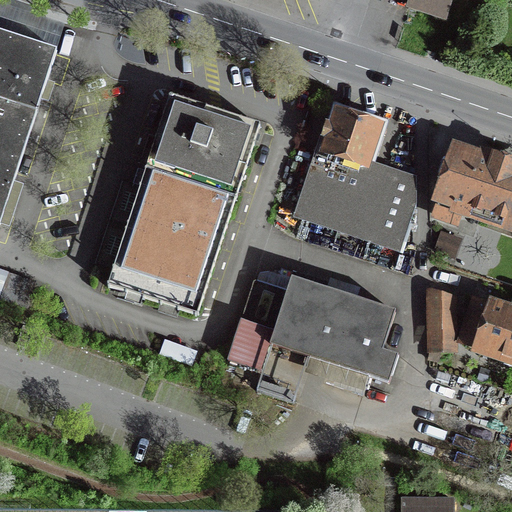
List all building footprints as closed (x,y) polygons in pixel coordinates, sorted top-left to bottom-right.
[(410,0),(409,5),(445,17),(451,0),(410,0)] [(0,33),(0,224),(56,52),(0,33)] [(170,97),(146,170),(236,199),(260,126),(218,113),(170,97)] [(317,153),(366,169),(380,126),(361,120),(338,112),(333,127),(327,125),(317,153)] [(511,171),(493,165),(456,152),(435,215),(452,221),(455,212),(463,215),(466,206),(511,221),(511,171)] [(413,200),(384,191),(388,177),(366,169),(317,153),(296,217),(397,250),(413,200)] [(236,199),(146,170),(107,287),(197,316),(236,199)] [(0,295),(8,273),(0,269),(0,295)] [(1,298),(28,307),(36,283),(9,274),(1,298)] [(395,313),(291,278),(287,291),(255,280),(253,281),(241,320),(274,331),(270,345),(389,384),(398,357),(383,351),(395,313)] [(432,291),(431,353),(452,353),(452,298),(432,291)] [(461,342),(511,358),(511,314),(499,310),(501,306),(495,304),(493,308),(475,302),(461,342)] [(228,361),(261,372),(274,331),(241,320),(228,361)] [(196,357),(167,346),(163,356),(192,367),(196,357)] [(498,452),(503,422),(441,412),(436,441),(498,452)] [(402,500),(402,511),(453,511),(453,501),(402,500)]
